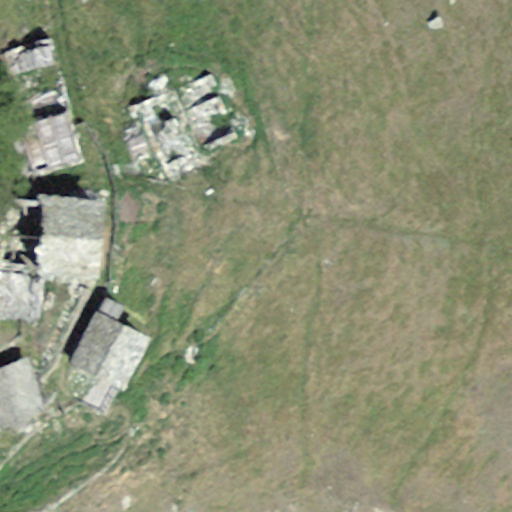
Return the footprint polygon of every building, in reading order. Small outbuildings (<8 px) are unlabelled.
[(66,119),(24,130),(35,169),(76,158),(66,119)] [(100,207),(51,203),(46,266),(94,270),(100,207)] [(0,313),(34,316),(37,279),(0,276),(0,313)] [(143,340),(97,317),(74,361),(120,384),(143,340)] [(0,429),(41,415),(23,367),(0,374),(0,429)]
